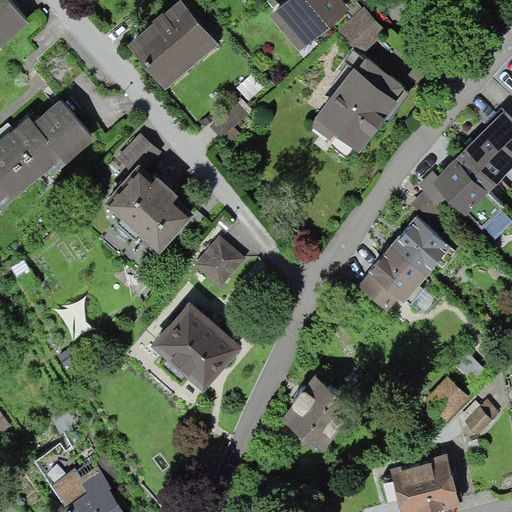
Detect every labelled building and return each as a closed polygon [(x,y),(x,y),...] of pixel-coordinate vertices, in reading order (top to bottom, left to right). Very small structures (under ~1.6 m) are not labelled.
[(7,0),(0,0),(0,41),(25,23),(7,0)] [(351,10),(342,0),(291,0),(273,17),(304,52),(351,10)] [(219,47),(180,2),(131,44),(170,89),(219,47)] [(386,29),(365,7),(340,32),(361,53),(386,29)] [(411,90),(365,55),(309,129),(348,158),(355,148),(362,153),(411,90)] [(59,95),(0,139),(0,205),(91,137),(59,95)] [(511,172),(511,121),(503,113),(440,178),(464,202),(475,211),(511,172)] [(197,211),(142,163),(107,202),(162,250),(197,211)] [(464,202),(440,178),(433,171),(416,188),(422,193),(411,203),(434,226),(464,202)] [(452,243),(416,213),(355,285),(388,312),(399,298),(403,302),(452,243)] [(250,262),(220,237),(197,265),(227,290),(250,262)] [(244,346),(188,299),(152,343),(208,390),(244,346)] [(484,367),(466,351),(454,364),(472,380),(484,367)] [(448,376),(426,399),(448,420),(470,397),(448,376)] [(352,418),(309,386),(284,419),(327,451),(352,418)] [(465,421),(477,434),(500,412),(487,399),(465,421)] [(403,511),(408,511),(459,499),(454,479),(448,481),(442,457),(393,470),(403,511)] [(76,468),(51,485),(66,507),(59,511),(124,511),(109,490),(113,488),(98,466),(82,477),(76,468)]
